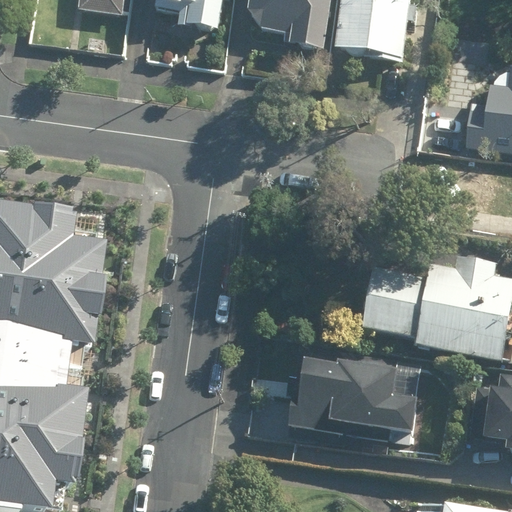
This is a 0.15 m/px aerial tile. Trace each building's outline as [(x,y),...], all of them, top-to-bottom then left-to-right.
[(205,0),(169,0),(169,4),(204,10),(205,0)] [(318,0),(238,0),(242,5),(277,12),(283,28),(315,29),(318,0)] [(398,0),(326,0),(323,30),(395,46),(398,0)] [(511,138),(511,49),(488,46),(454,95),(452,135),(511,138)] [(511,219),(484,215),(480,238),(511,242),(511,219)] [(0,510),(11,511),(16,511),(21,481),(47,485),(78,260),(43,255),(46,233),(0,226),(0,510)] [(501,251),(416,238),(412,270),(362,262),(352,322),(486,342),(501,251)] [(274,339),(266,414),(403,427),(409,351),(274,339)] [(511,366),(464,361),(455,434),(511,441),(511,366)] [(511,511),(511,491),(416,481),(413,511),(511,511)]
